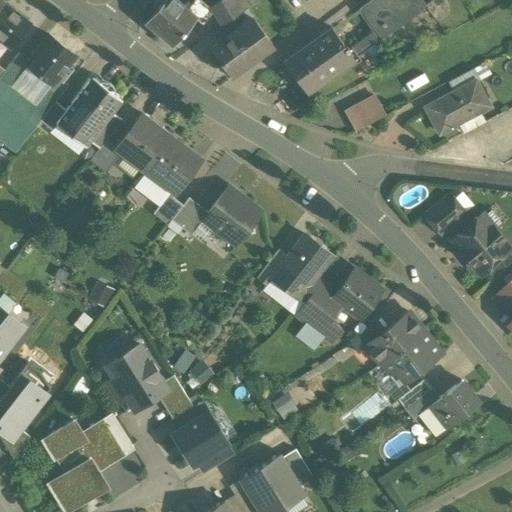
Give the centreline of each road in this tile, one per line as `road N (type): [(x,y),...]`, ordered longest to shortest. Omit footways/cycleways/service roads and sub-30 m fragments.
road 1 (residential): [(338,187),(90,27)]
road 2 (residential): [(511,379),(439,288),(338,187)]
road 3 (residential): [(511,182),(373,164),(338,187)]
